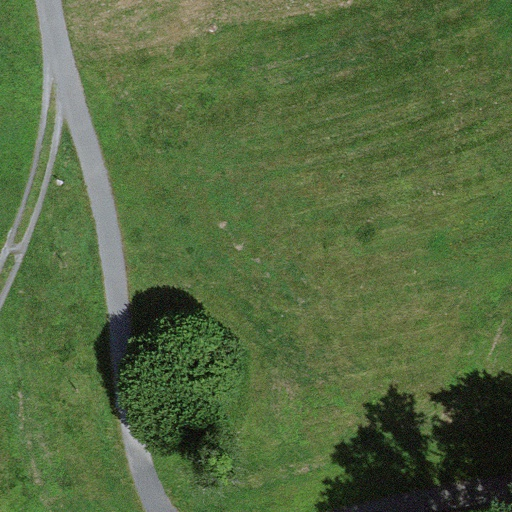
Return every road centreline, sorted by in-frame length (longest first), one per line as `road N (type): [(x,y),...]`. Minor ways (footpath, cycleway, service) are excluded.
road 1 (track): [(159,511),(140,456),(106,212),(47,0)]
road 2 (track): [(0,283),(50,145),(61,67)]
